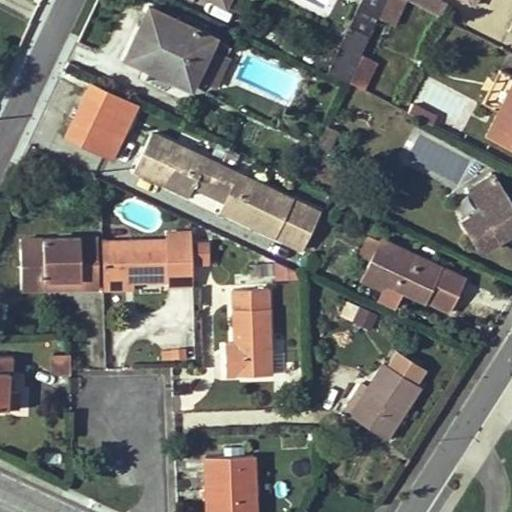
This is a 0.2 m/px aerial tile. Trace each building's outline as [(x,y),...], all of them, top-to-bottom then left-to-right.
[(387,0),(361,0),(327,73),(348,83),(349,81),(387,0)] [(409,0),(442,14),(446,4),(436,0),(409,0)] [(150,69),(153,63),(191,81),(213,37),(149,6),(125,56),(150,69)] [(226,58),(212,52),(200,78),(214,85),(226,58)] [(191,81),(153,63),(150,69),(188,87),(191,81)] [(92,83),(67,137),(75,141),(112,159),(138,104),(92,83)] [(511,87),(500,112),(489,135),(511,147),(511,87)] [(412,100),(407,110),(430,122),(436,112),(412,100)] [(275,237),(294,199),(154,132),(135,171),(189,195),(193,185),(225,200),(220,211),(275,237)] [(476,246),(483,249),(500,238),(511,230),(511,201),(495,174),(469,190),(481,210),(461,222),(476,246)] [(511,230),(500,238),(503,242),(511,236),(511,230)] [(99,287),(98,245),(83,246),(83,236),(40,238),(40,248),(20,249),(21,289),(46,288),(46,278),(80,277),(80,288),(99,287)] [(98,236),(83,236),(83,246),(98,245),(98,236)] [(20,249),(40,248),(40,238),(20,238),(20,249)] [(102,282),(133,281),(167,280),(165,238),(101,240),(102,282)] [(428,295),(435,283),(457,293),(465,277),(380,238),(361,279),(382,289),(386,282),(394,286),(425,301),(428,295)] [(192,240),(194,263),(209,261),(207,239),(192,240)] [(80,277),(46,278),(46,288),(80,288),(80,277)] [(134,289),(133,281),(102,282),(103,290),(134,289)] [(391,293),(394,286),(386,282),(382,289),(391,293)] [(225,375),(241,375),(270,374),(268,287),(232,288),(234,342),(235,354),(225,354),(225,375)] [(343,299),(338,316),(372,326),(377,309),(343,299)] [(234,342),(224,342),(225,354),(235,354),(234,342)] [(0,408),(18,409),(19,391),(11,390),(6,390),(7,371),(12,371),(13,357),(0,356),(0,408)] [(383,362),(368,385),(349,414),(385,438),(420,385),(383,362)] [(342,410),(349,414),(368,385),(361,380),(342,410)] [(206,511),(255,511),(253,454),(205,456),(206,511)]
